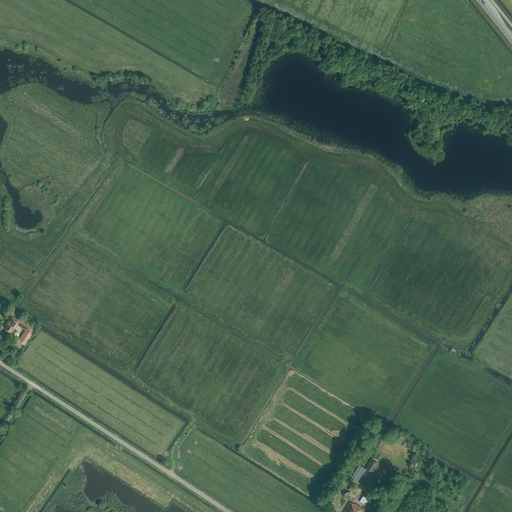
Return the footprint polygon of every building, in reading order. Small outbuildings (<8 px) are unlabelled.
[(20,341),(25,344),(35,328),(21,318),(19,321),(11,315),(3,328),(12,333),(18,323),(26,329),(27,331),(25,334),(24,334),(20,341)] [(372,459),(366,468),(372,472),(378,463),(372,459)] [(359,464),(352,476),(358,480),(366,468),(359,464)] [(356,487),(352,484),(348,490),(351,491),(348,495),(351,497),(356,487)] [(369,500),(363,496),(360,501),(365,505),(369,500)] [(355,503),(354,504),(351,502),(343,511),(365,511),(366,511),(365,511),(365,510),(363,509),(355,503)]
